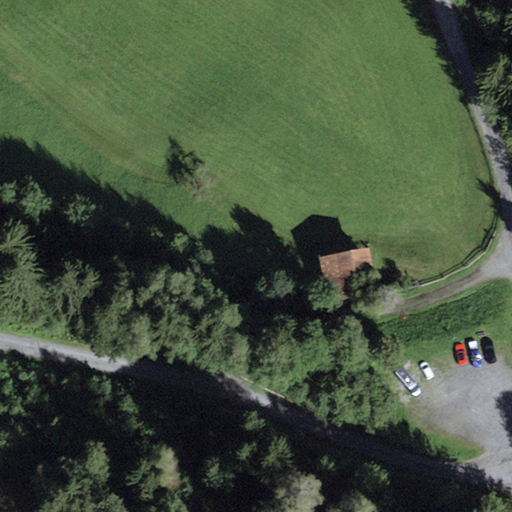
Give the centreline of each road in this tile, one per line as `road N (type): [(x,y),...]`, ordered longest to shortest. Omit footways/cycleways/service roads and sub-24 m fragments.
road 1 (unclassified): [(0,344),(133,371),(430,476),(511,483)]
road 2 (track): [(0,248),(265,318),(335,321),(483,279),(511,262)]
road 3 (unclassified): [(511,192),(453,54),(444,0)]
